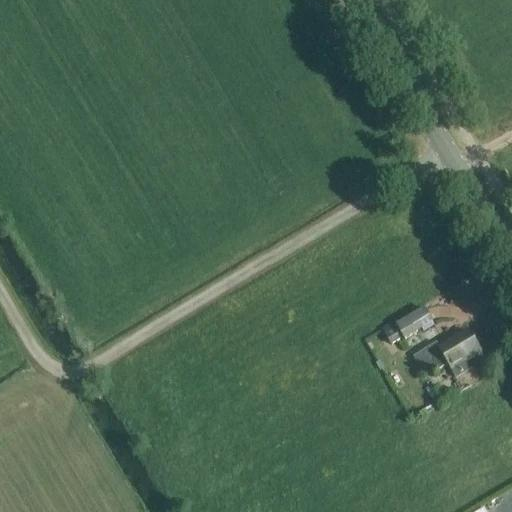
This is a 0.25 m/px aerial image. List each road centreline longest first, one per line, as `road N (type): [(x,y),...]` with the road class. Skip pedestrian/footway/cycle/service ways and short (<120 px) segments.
road 1 (track): [(452,161),(428,165),(81,372),(43,363),(0,297)]
road 2 (tertiary): [(511,262),(352,0)]
